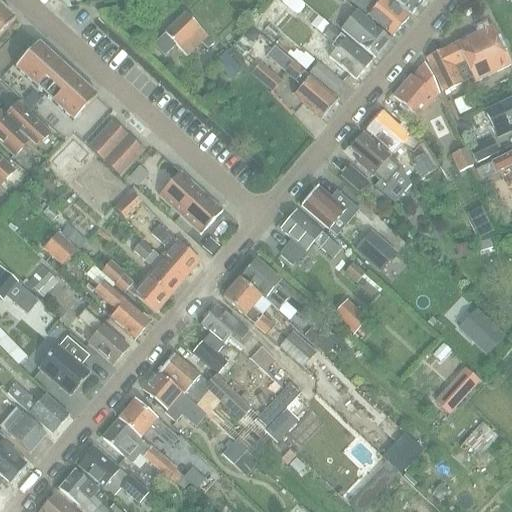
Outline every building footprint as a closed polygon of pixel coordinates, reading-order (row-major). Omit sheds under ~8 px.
[(278,0),(296,13),(303,4),(298,0),(278,0)] [(385,0),(351,0),(369,15),(368,16),(393,38),(408,20),(385,0)] [(393,0),(412,16),(425,0),(393,0)] [(5,13),(0,18),(0,38),(15,22),(5,13)] [(341,31),(375,59),(390,41),(357,13),(341,31)] [(156,43),(166,53),(175,44),(187,57),(202,43),(208,49),(214,44),(186,14),(156,43)] [(318,16),(311,24),(321,33),(328,25),(318,16)] [(329,58),(356,81),(372,62),(331,27),(324,35),(339,47),(329,58)] [(496,74),(511,66),(492,28),(426,59),(443,94),(473,79),(476,83),(496,74)] [(250,30),(244,37),(252,44),(258,36),(250,30)] [(15,69),(30,82),(53,57),(38,43),(15,69)] [(214,62),(232,80),(243,70),(225,51),(214,62)] [(305,52),(296,62),(305,70),(313,60),(305,52)] [(30,82),(45,96),(67,70),(53,57),(30,82)] [(309,73),(333,94),(343,83),(318,62),(309,73)] [(293,96),(321,121),(338,102),(293,63),(284,73),(301,88),(293,96)] [(251,75),(273,93),(282,83),(260,64),(251,75)] [(410,79),(393,98),(418,120),(438,96),(423,64),(411,79),(410,79)] [(45,96),(59,109),(82,84),(67,70),(45,96)] [(82,84),(59,109),(74,123),(97,98),(82,84)] [(33,93),(25,102),(31,108),(39,99),(33,93)] [(467,97),(454,103),(459,115),(473,109),(467,97)] [(511,100),(486,113),(497,138),(511,130),(511,100)] [(18,105),(4,119),(29,142),(28,143),(35,150),(49,135),(18,105)] [(29,142),(4,119),(0,114),(0,143),(14,157),(28,143),(29,142)] [(365,133),(393,157),(403,146),(413,154),(420,147),(381,114),(365,133)] [(467,118),(457,122),(461,131),(471,127),(467,118)] [(89,147),(120,175),(143,150),(112,123),(89,147)] [(363,136),(349,151),(360,160),(357,164),(378,182),(375,186),(383,193),(395,204),(411,186),(401,169),(390,159),(363,136)] [(469,150),(475,164),(498,153),(492,140),(469,150)] [(465,150),(451,157),(459,173),(473,167),(465,150)] [(511,153),(475,172),(480,182),(511,166),(511,153)] [(411,163),(425,185),(438,176),(424,154),(411,163)] [(0,160),(0,186),(13,173),(0,160)] [(336,192),(353,206),(371,185),(349,166),(331,188),(336,192)] [(140,167),(129,179),(139,187),(149,176),(140,167)] [(159,198),(180,217),(201,194),(181,175),(159,198)] [(308,201),(302,208),(325,228),(326,228),(336,237),(358,211),(353,206),(336,192),(330,199),(318,188),(308,201)] [(115,209),(126,221),(143,206),(132,194),(115,209)] [(201,194),(180,217),(200,235),(199,235),(200,236),(222,212),(221,211),(221,212),(201,194)] [(293,241),(280,255),(290,263),(295,263),(305,251),(306,252),(313,244),(327,255),(333,260),(341,251),(335,246),(297,213),(281,231),(293,241)] [(68,227),(61,236),(77,250),(79,252),(87,243),(68,227)] [(170,252),(163,260),(184,279),(199,262),(159,227),(151,236),(170,252)] [(57,232),(42,250),(51,257),(48,260),(56,267),(59,264),(61,267),(68,259),(73,262),(78,257),(75,254),(77,250),(61,236),(57,232)] [(371,234),(356,251),(380,272),(395,255),(371,234)] [(210,239),(203,247),(213,256),(220,247),(210,239)] [(489,240),(476,244),(479,252),(492,249),(489,240)] [(147,272),(145,274),(170,295),(184,279),(163,260),(141,242),(134,251),(155,270),(151,274),(147,272)] [(468,243),(456,246),(459,257),(471,254),(468,243)] [(256,260),(241,277),(278,311),(286,302),(304,318),(312,308),(256,260)] [(354,264),(345,273),(356,284),(365,274),(354,264)] [(99,287),(95,292),(117,311),(110,319),(135,341),(151,323),(111,288),(115,285),(94,266),(86,276),(99,287)] [(25,286),(31,291),(32,290),(42,298),(58,281),(43,267),(25,286)] [(0,268),(0,299),(3,302),(6,298),(18,283),(0,268)] [(170,295),(145,274),(142,278),(145,280),(139,288),(124,275),(115,286),(124,293),(129,288),(134,293),(132,296),(154,314),(169,296),(170,295)] [(263,298),(241,277),(223,299),(266,336),(274,327),(253,309),(263,298)] [(18,283),(6,298),(17,306),(28,292),(18,283)] [(332,318),(353,336),(356,333),(362,339),(375,325),(347,300),(332,318)] [(201,344),(192,355),(216,375),(217,376),(226,366),(214,356),(223,346),(231,336),(240,344),(248,335),(216,307),(200,325),(210,334),(201,344)] [(97,335),(89,345),(114,366),(129,348),(86,311),(79,319),(97,335)] [(475,314),(459,332),(486,357),(502,340),(475,314)] [(310,329),(303,336),(311,344),(318,337),(310,329)] [(318,337),(311,344),(324,356),(338,342),(325,330),(318,337)] [(26,359),(0,332),(0,349),(18,368),(26,359)] [(280,348),(304,368),(316,353),(292,334),(280,348)] [(37,370),(70,398),(90,375),(80,367),(88,357),(66,338),(59,347),(58,346),(37,370)] [(249,361),(259,370),(271,357),(261,347),(249,361)] [(175,355),(160,372),(183,393),(183,392),(185,394),(197,404),(209,390),(241,418),(251,406),(217,376),(216,375),(208,384),(175,355)] [(465,369),(434,402),(448,415),(479,382),(465,369)] [(143,391),(142,392),(165,412),(164,413),(175,423),(176,422),(182,415),(196,428),(207,415),(182,394),(183,393),(160,372),(143,391)] [(289,383),(255,419),(278,440),(296,421),(285,410),(300,394),(289,383)] [(8,395),(54,435),(70,416),(45,395),(37,404),(28,397),(15,385),(8,395)] [(135,401),(120,420),(141,439),(149,430),(171,449),(179,439),(135,401)] [(0,426),(2,429),(30,453),(46,434),(22,414),(16,408),(0,426)] [(501,438),(481,419),(450,452),(470,470),(501,438)] [(119,420),(103,439),(127,460),(132,464),(141,454),(144,457),(169,479),(176,484),(182,477),(175,471),(177,470),(141,439),(120,420),(119,421),(119,420)] [(0,434),(0,474),(11,484),(28,465),(2,443),(5,439),(0,434)] [(221,454),(233,465),(247,450),(236,440),(221,454)] [(104,488),(114,497),(121,489),(137,505),(149,493),(134,480),(133,482),(130,479),(95,449),(79,468),(104,488)] [(289,451),(280,460),(286,466),(295,458),(289,451)] [(296,459),(289,466),(297,474),(304,467),(296,459)] [(191,469),(183,478),(189,484),(197,491),(205,482),(191,469)] [(82,510),(81,511),(82,511),(120,511),(113,506),(109,510),(106,507),(107,505),(104,502),(106,500),(97,492),(98,491),(75,471),(59,489),(82,510)] [(40,511),(73,511),(55,496),(40,511)]
